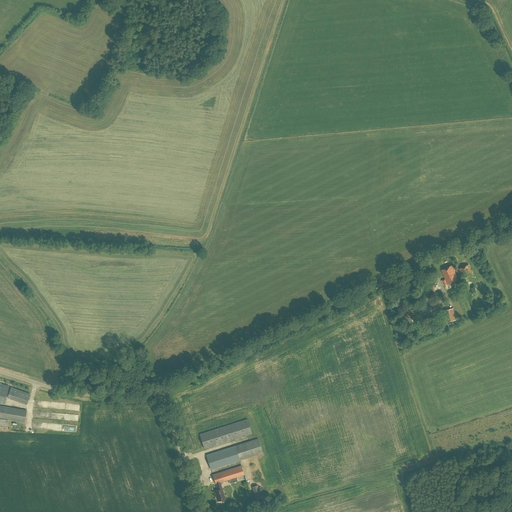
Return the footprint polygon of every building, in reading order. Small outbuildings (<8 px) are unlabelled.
[(442,280),(445,286),(458,279),(452,265),(441,270),(445,279),(442,280)] [(463,277),(473,274),(468,265),(459,268),(463,277)] [(451,299),(454,307),(461,305),(458,296),(451,299)] [(453,308),(444,310),(445,316),(446,322),(452,321),(455,320),(453,308)] [(58,368),(64,366),(62,358),(56,359),(58,368)] [(0,403),(5,404),(9,386),(0,384),(0,403)] [(26,404),(30,394),(11,388),(7,397),(26,404)] [(24,423),(26,411),(0,405),(0,418),(6,419),(0,418),(0,424),(7,425),(7,420),(24,423)] [(204,449),(252,434),(247,419),(200,434),(204,449)] [(211,469),(239,460),(262,453),(258,439),(206,455),(211,469)] [(237,481),(236,477),(244,475),(241,466),(213,475),(215,484),(216,484),(217,487),(218,490),(214,491),(217,501),(225,499),(221,484),(222,484),(221,482),(229,480),(230,483),(237,481)] [(255,499),(261,497),(258,485),(252,487),(255,499)]
